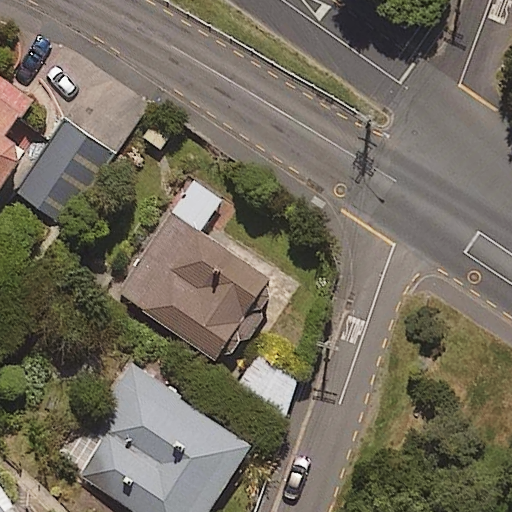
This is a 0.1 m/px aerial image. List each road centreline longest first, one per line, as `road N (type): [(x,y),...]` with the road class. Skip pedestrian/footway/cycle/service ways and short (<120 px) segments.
road 1 (tertiary): [(90,0),(241,84),(423,201)]
road 2 (residential): [(309,511),(393,245),(423,201)]
road 3 (residential): [(423,201),(425,123),(401,82),(284,0)]
road 4 (residential): [(423,201),(491,0)]
